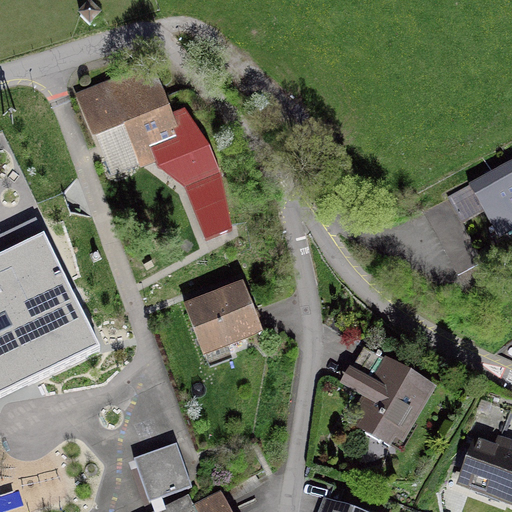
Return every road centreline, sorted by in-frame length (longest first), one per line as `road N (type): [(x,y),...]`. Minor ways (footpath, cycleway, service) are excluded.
road 1 (residential): [(283,178),(155,35),(0,75)]
road 2 (residential): [(283,178),(312,320),(288,511)]
road 3 (residential): [(511,378),(425,334),(363,288),(283,178)]
